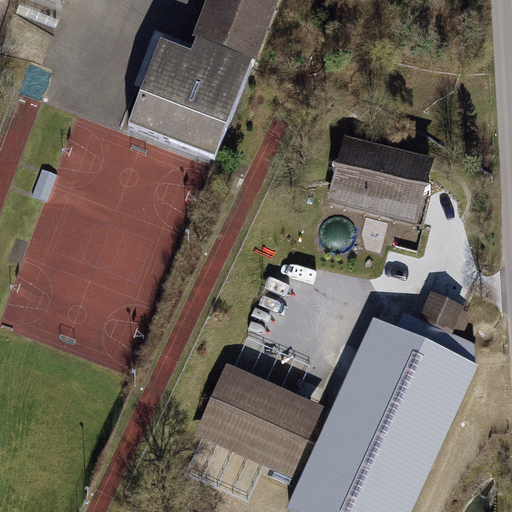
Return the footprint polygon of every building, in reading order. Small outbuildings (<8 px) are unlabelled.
[(217,0),(199,50),(256,71),(284,0),(217,0)] [(222,163),(256,71),(199,50),(195,61),(163,50),(135,130),(222,163)] [(349,153),(335,207),(421,228),(434,174),(349,153)] [(0,221),(13,189),(0,183),(0,221)] [(382,303),(301,493),(344,511),(388,511),(471,318),(431,301),(423,321),(382,303)] [(228,373),(199,437),(296,482),(325,418),(228,373)]
